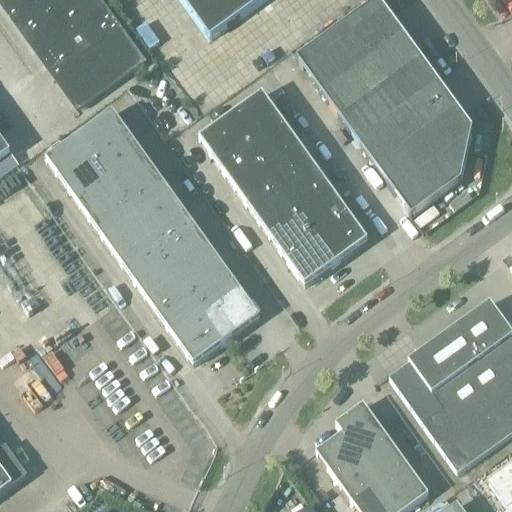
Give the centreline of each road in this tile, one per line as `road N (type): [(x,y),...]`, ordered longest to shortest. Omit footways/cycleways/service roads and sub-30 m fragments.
road 1 (unclassified): [(511,212),(362,320),(307,370),(233,511)]
road 2 (unknown): [(0,391),(61,468),(165,502)]
road 3 (unclassified): [(441,0),(511,98)]
